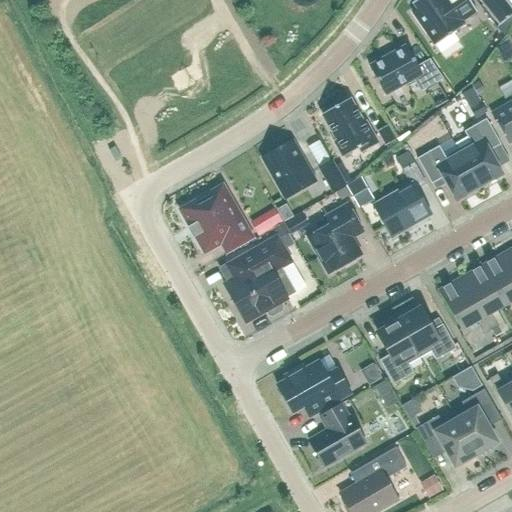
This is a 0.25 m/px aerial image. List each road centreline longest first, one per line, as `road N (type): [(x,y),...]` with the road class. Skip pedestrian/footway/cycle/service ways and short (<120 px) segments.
road 1 (residential): [(377,0),(285,101),(130,197),(228,367)]
road 2 (residential): [(228,367),(511,207)]
road 3 (residential): [(228,367),(311,511)]
